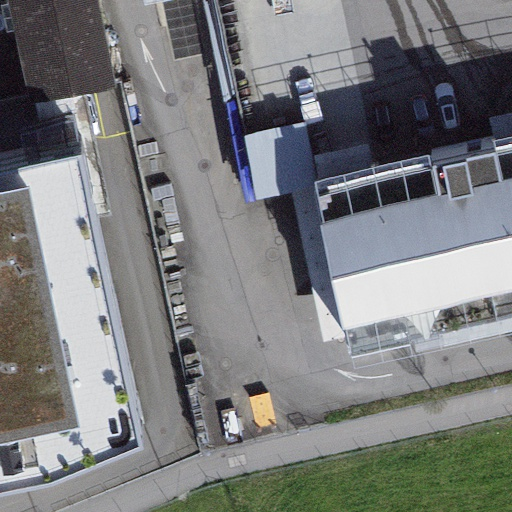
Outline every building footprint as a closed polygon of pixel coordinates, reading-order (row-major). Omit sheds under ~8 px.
[(14,0),(35,91),(112,74),(95,0),(14,0)] [(36,93),(40,114),(76,107),(72,86),(36,93)] [(0,152),(82,135),(76,107),(40,114),(36,93),(0,100),(0,152)] [(511,131),(316,174),(349,333),(511,298),(511,131)] [(0,152),(0,470),(50,460),(143,423),(82,135),(0,152)]
